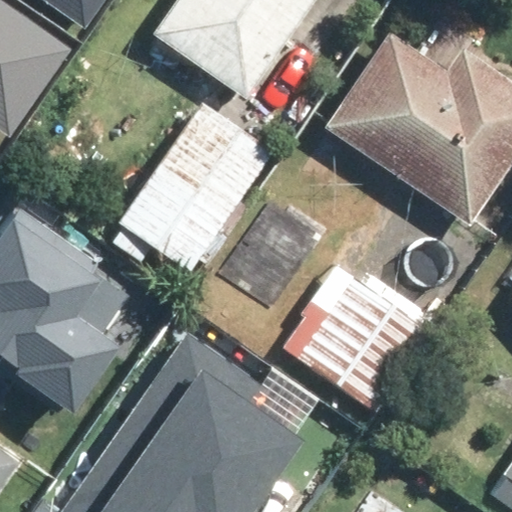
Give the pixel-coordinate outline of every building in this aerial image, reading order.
[(12,0),(0,0),(0,113),(15,124),(72,39),(12,0)] [(70,0),(86,11),(93,0),(70,0)] [(165,0),(144,30),(236,96),(304,0),(165,0)] [(511,81),(406,8),(322,129),(468,230),(511,166),(511,81)] [(199,107),(117,222),(184,269),(266,154),(199,107)] [(0,354),(69,401),(116,333),(70,301),(90,273),(6,216),(0,224),(0,354)] [(234,282),(263,302),(306,240),(276,220),(234,282)] [(349,278),(295,358),(374,412),(428,332),(349,278)] [(511,301),(503,315),(511,320),(511,301)] [(174,326),(64,498),(86,511),(229,511),(285,425),(239,396),(252,375),(174,326)] [(511,453),(496,476),(511,487),(511,453)] [(0,487),(13,467),(0,458),(0,487)]
